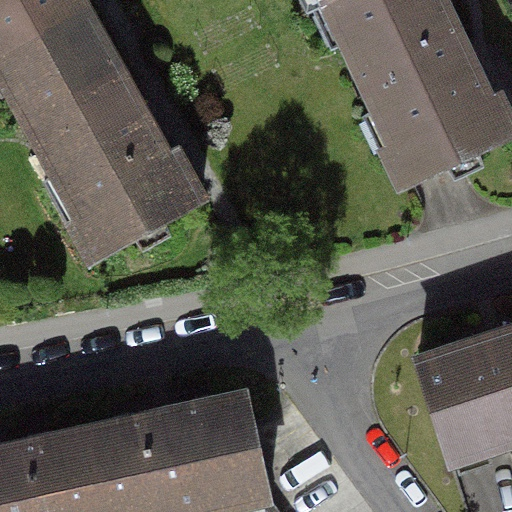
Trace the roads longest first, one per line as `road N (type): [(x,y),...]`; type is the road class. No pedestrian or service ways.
road 1 (residential): [(303,323),(0,382)]
road 2 (residential): [(411,511),(350,428),(303,323)]
road 3 (residential): [(511,261),(303,323)]
